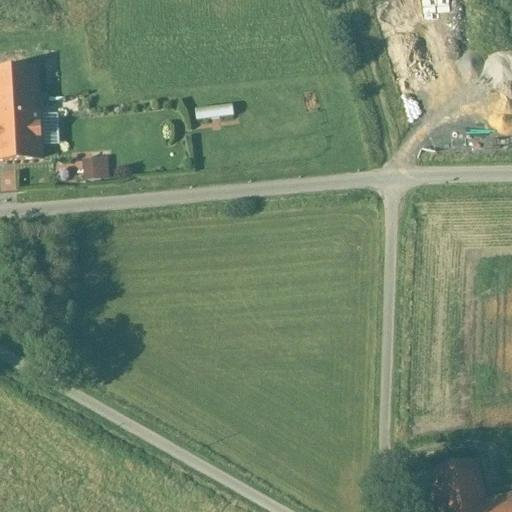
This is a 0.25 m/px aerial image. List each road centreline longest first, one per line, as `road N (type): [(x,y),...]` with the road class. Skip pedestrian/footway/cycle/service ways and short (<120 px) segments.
road 1 (unclassified): [(0,213),(392,178)]
road 2 (unclassified): [(392,178),(383,511)]
road 3 (unclassified): [(0,355),(278,511)]
road 4 (track): [(392,178),(344,0)]
road 5 (unclassified): [(392,178),(511,175)]
